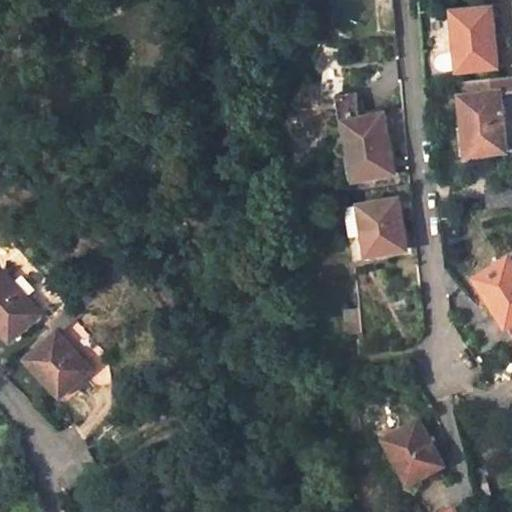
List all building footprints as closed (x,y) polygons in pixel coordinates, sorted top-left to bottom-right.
[(490,10),(451,15),(454,52),(439,53),(433,57),(431,63),(434,70),(440,73),(495,68),(490,10)] [(511,93),(511,78),(464,83),(465,98),(460,98),(463,129),(466,156),(504,152),(500,95),(511,93)] [(347,124),(357,180),(394,173),(383,118),(347,124)] [(466,156),(463,129),(456,129),(459,157),(466,156)] [(487,209),(511,206),(511,190),(485,192),(487,209)] [(398,202),(361,209),(346,212),(351,242),(367,239),(370,255),(406,249),(398,202)] [(66,311),(15,256),(1,270),(0,268),(0,328),(10,340),(39,313),(50,326),(66,311)] [(511,263),(509,259),(477,280),(511,335),(511,263)] [(66,311),(50,326),(55,332),(27,357),(60,395),(106,354),(66,311)] [(443,465),(416,422),(383,445),(410,487),(443,465)]
